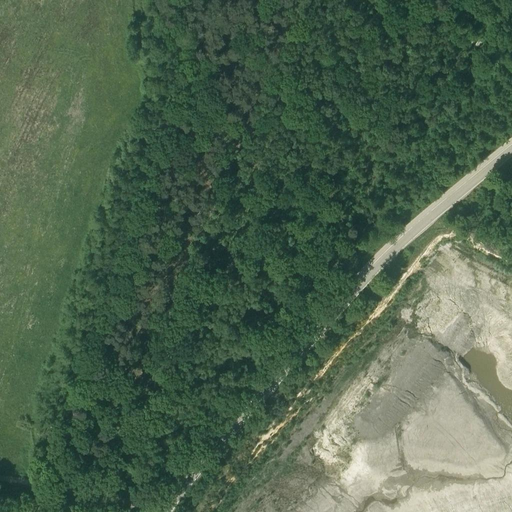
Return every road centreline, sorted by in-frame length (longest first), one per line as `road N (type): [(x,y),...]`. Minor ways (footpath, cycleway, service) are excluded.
road 1 (tertiary): [(166,511),(385,258),(511,148)]
road 2 (track): [(411,0),(511,71)]
